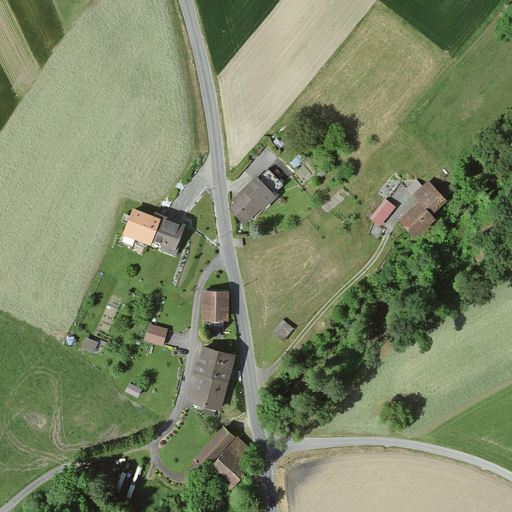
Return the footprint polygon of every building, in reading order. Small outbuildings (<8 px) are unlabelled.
[(255,176),(227,202),(247,224),(275,197),(255,176)] [(403,218),(415,231),(432,216),(429,212),(443,200),(429,183),(414,195),(421,203),(403,218)] [(371,217),(379,224),(394,206),(386,199),(371,217)] [(152,216),(131,209),(121,236),(149,246),(150,242),(173,250),(183,223),(153,212),(152,216)] [(229,292),(203,292),(203,322),(228,322),(229,292)] [(293,328),(283,320),(273,332),(283,340),(293,328)] [(167,329),(148,324),(143,342),(162,347),(167,329)] [(94,351),(99,340),(86,334),(81,345),(94,351)] [(234,356),(202,347),(194,376),(198,377),(226,385),(234,356)] [(226,385),(198,377),(190,403),(219,411),(226,385)] [(141,390),(129,384),(126,392),(137,397),(141,390)] [(226,426),(193,462),(202,471),(235,435),(226,426)] [(251,448),(237,436),(208,470),(230,489),(252,463),(244,456),(251,448)]
